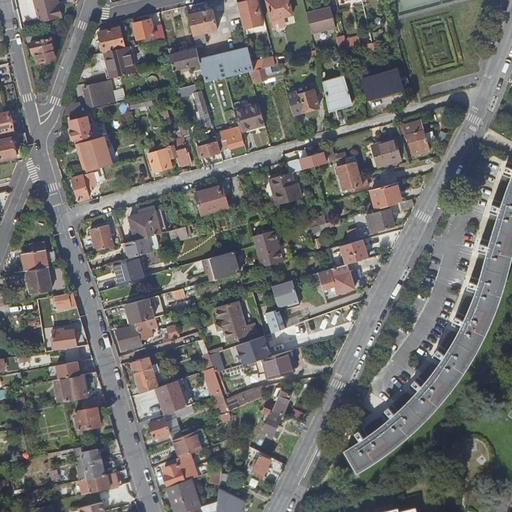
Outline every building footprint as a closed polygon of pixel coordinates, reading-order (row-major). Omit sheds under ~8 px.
[(58,2),(56,0),(36,0),(42,23),(61,18),(58,2)] [(256,0),(239,4),(245,30),(265,25),(258,0),(256,0)] [(289,0),(272,0),(268,1),(273,21),(293,16),(289,0)] [(363,2),(366,13),(372,12),(369,1),(363,2)] [(308,14),(313,35),(337,29),(332,8),(308,14)] [(204,34),(219,30),(214,10),(190,16),(197,46),(207,44),(204,34)] [(152,21),(134,25),(138,40),(155,36),(152,21)] [(105,54),(125,49),(120,28),(100,34),(105,54)] [(345,50),(349,49),(346,37),(338,38),(341,51),(345,50)] [(31,44),(34,54),(36,53),(38,63),(56,59),(51,39),(31,44)] [(384,49),(382,42),(373,43),(366,45),(368,53),(384,49)] [(130,48),(125,49),(105,54),(111,79),(136,73),(130,48)] [(359,62),(355,48),(349,49),(345,50),(350,65),(359,62)] [(202,64),(201,62),(198,50),(171,56),(173,64),(174,71),(202,64)] [(230,78),(251,73),(255,71),(253,64),(250,50),(226,56),(225,55),(224,55),(224,56),(230,78)] [(227,78),(230,78),(224,56),(213,59),(218,78),(223,77),(224,79),(227,78)] [(320,66),(318,56),(307,59),(310,69),(320,66)] [(202,64),(203,67),(206,83),(224,79),(223,77),(218,78),(213,59),(201,62),(202,64)] [(255,71),(277,66),(275,59),(253,64),(255,71)] [(280,66),(277,66),(255,71),(251,73),(254,85),(268,81),(278,79),(278,82),(284,80),(280,66)] [(202,84),(206,83),(203,67),(197,69),(200,79),(202,84)] [(405,91),(405,88),(400,72),(399,71),(385,76),(383,68),(369,72),(371,79),(363,82),(370,102),(405,91)] [(192,81),(200,79),(197,69),(190,71),(192,81)] [(405,88),(411,87),(406,70),(400,72),(405,88)] [(324,83),(329,110),(353,104),(345,77),(324,83)] [(114,92),(112,81),(85,88),(90,108),(127,99),(124,89),(114,92)] [(197,92),(195,86),(179,90),(177,90),(180,97),(197,92)] [(315,91),(306,94),(303,95),(299,96),(296,88),(287,91),(295,115),(320,108),(315,91)] [(203,92),(196,94),(199,106),(197,107),(201,122),(203,121),(206,129),(213,127),(203,92)] [(152,98),(132,103),(133,110),(154,105),(152,98)] [(66,116),(84,112),(82,104),(69,107),(66,116)] [(260,104),(236,111),(241,128),(243,132),(266,125),(260,104)] [(0,115),(0,137),(10,135),(9,132),(14,131),(10,113),(0,115)] [(88,118),(71,122),(73,132),(72,132),(74,141),(93,136),(88,118)] [(407,128),(415,156),(432,151),(424,123),(407,128)] [(184,138),(191,136),(188,125),(180,127),(184,138)] [(218,138),(221,148),(226,147),(227,151),(246,145),(243,136),(244,136),(243,132),(241,128),(222,134),(222,135),(217,136),(218,138)] [(0,156),(1,161),(18,157),(13,138),(0,141),(0,156)] [(214,157),(223,154),(221,148),(218,138),(204,142),(205,147),(200,149),(202,158),(214,155),(214,157)] [(370,147),(376,169),(403,162),(397,141),(382,146),(382,144),(370,147)] [(176,146),(175,143),(172,143),(173,146),(170,148),(173,158),(179,157),(182,167),(192,163),(186,143),(176,146)] [(90,173),(108,168),(101,144),(83,149),(90,173)] [(168,151),(150,156),(155,174),(173,168),(168,151)] [(316,168),(331,163),(330,161),(328,161),(326,154),(303,160),(306,170),(316,168)] [(371,189),(368,178),(364,179),(357,156),(346,159),(348,165),(339,168),(346,191),(354,190),(355,193),(371,189)] [(511,177),(502,206),(495,204),(491,217),(498,219),(490,245),(484,243),(480,255),(486,257),(479,282),(472,280),(467,293),(474,295),(465,318),(459,316),(453,327),(459,331),(454,341),(447,352),(441,348),(433,359),(439,363),(424,383),(418,379),(410,389),(415,394),(398,411),(393,406),(383,416),(387,421),(368,436),(364,430),(353,438),(357,444),(346,451),(358,472),(367,466),(382,456),(394,447),(410,434),(424,420),(434,410),(444,397),(451,389),(461,374),(472,358),(481,342),(488,328),(493,315),(500,293),(509,266),(511,256),(511,163),(510,162),(505,175),(511,177)] [(87,189),(97,186),(94,173),(73,179),(79,202),(90,199),(87,189)] [(294,174),(290,175),(271,180),(279,206),(304,199),(300,184),(297,185),(294,174)] [(401,202),(402,202),(397,183),(373,189),(378,209),(401,202)] [(231,208),(228,199),(225,200),(221,186),(208,190),(209,193),(198,196),(203,216),(231,208)] [(367,195),(344,202),(346,210),(352,208),(363,205),(369,204),(367,195)] [(415,206),(413,199),(402,202),(401,202),(403,209),(415,206)] [(336,213),(344,211),(341,202),(333,204),(336,213)] [(131,218),(138,241),(149,238),(169,232),(163,209),(131,218)] [(375,214),(380,232),(397,228),(392,212),(392,213),(391,210),(375,214)] [(248,212),(233,216),(235,224),(250,220),(248,212)] [(374,234),(380,232),(375,214),(369,216),(374,234)] [(109,225),(94,230),(96,238),(94,239),(98,252),(116,247),(109,225)] [(323,231),(321,226),(310,229),(312,236),(318,235),(318,232),(323,231)] [(171,232),(174,243),(191,238),(188,227),(183,228),(171,232)] [(274,232),(257,237),(262,255),(260,256),(263,268),(272,265),(290,261),(287,249),(280,251),(274,232)] [(153,252),(149,238),(138,241),(127,244),(131,259),(140,256),(153,252)] [(343,247),(349,265),(370,259),(364,241),(343,247)] [(29,270),(49,267),(46,250),(48,249),(47,242),(38,244),(38,246),(32,247),(33,252),(23,254),(25,263),(19,265),(20,272),(29,270)] [(240,268),(236,252),(213,259),(217,272),(212,273),(215,281),(242,274),(241,272),(245,270),(244,267),(240,268)] [(145,278),(146,278),(140,256),(131,259),(117,263),(124,287),(146,280),(145,278)] [(349,265),(321,273),(325,290),(338,286),(340,294),(357,289),(349,265)] [(49,267),(29,270),(33,294),(53,290),(50,267),(49,267)] [(302,305),(295,281),(274,287),(280,308),(291,304),(292,308),(302,305)] [(59,307),(78,304),(75,294),(57,297),(59,307)] [(168,315),(162,296),(127,305),(133,325),(136,324),(148,321),(168,315)] [(239,302),(217,309),(221,325),(226,323),(234,346),(246,342),(240,322),(245,320),(239,302)] [(282,331),(290,328),(287,320),(265,328),(267,336),(282,331)] [(148,321),(136,324),(136,327),(118,332),(125,351),(147,345),(145,340),(154,337),(151,329),(139,332),(138,328),(149,324),(148,321)] [(290,328),(282,331),(282,332),(272,335),(275,344),(278,343),(280,350),(309,341),(306,331),(303,332),(301,324),(290,328)] [(80,345),(88,344),(85,329),(77,331),(80,345)] [(55,332),(58,350),(79,347),(76,331),(66,333),(66,330),(55,332)] [(67,365),(83,362),(81,348),(65,350),(67,365)] [(211,356),(213,362),(225,357),(223,351),(211,356)] [(288,353),(264,360),(270,380),(294,374),(288,353)] [(159,388),(160,388),(150,358),(133,364),(143,394),(159,388)] [(82,373),(98,370),(95,363),(81,366),(82,373)] [(209,379),(218,376),(217,374),(215,368),(204,372),(207,380),(209,379)] [(68,403),(88,399),(84,376),(63,380),(68,403)] [(212,388),(222,385),(218,376),(209,379),(212,388)] [(184,379),(160,388),(159,388),(168,414),(188,407),(193,405),(184,379)] [(214,397),(225,393),(222,385),(212,388),(210,389),(213,397),(214,397)] [(227,401),(231,411),(265,397),(268,387),(227,401)] [(231,412),(231,411),(227,401),(225,393),(214,397),(221,416),(222,415),(231,412)] [(275,412),(284,416),(293,397),(283,393),(275,412)] [(178,440),(185,437),(178,418),(190,413),(188,407),(168,414),(140,424),(142,431),(152,428),(156,440),(160,439),(161,443),(173,439),(174,441),(178,440)] [(76,413),(78,421),(74,421),(75,426),(79,425),(80,432),(103,427),(99,408),(76,413)] [(264,434),(274,439),(283,417),(273,413),(264,434)] [(198,432),(185,437),(178,440),(184,457),(190,455),(204,449),(198,432)] [(85,480),(107,476),(106,473),(114,471),(113,463),(104,465),(102,454),(99,454),(98,449),(84,453),(86,459),(87,466),(89,476),(85,477),(85,480)] [(71,450),(49,454),(50,460),(72,456),(71,450)] [(192,460),(190,455),(184,457),(179,459),(181,465),(167,469),(169,476),(167,477),(166,479),(168,485),(170,485),(171,488),(213,473),(210,466),(198,470),(195,471),(192,460)] [(254,473),(265,478),(273,461),(262,456),(254,473)] [(223,485),(224,474),(225,469),(215,473),(213,484),(223,485)] [(117,473),(107,476),(85,480),(83,481),(86,494),(120,487),(117,473)] [(195,497),(198,496),(193,481),(190,482),(195,497)] [(177,511),(188,511),(202,507),(198,496),(195,497),(190,482),(170,489),(177,511)] [(218,511),(240,511),(245,502),(222,491),(220,502),(219,511),(218,511)] [(216,511),(219,511),(220,502),(202,507),(188,511),(216,511)] [(106,511),(104,503),(81,509),(81,511),(106,511)]
